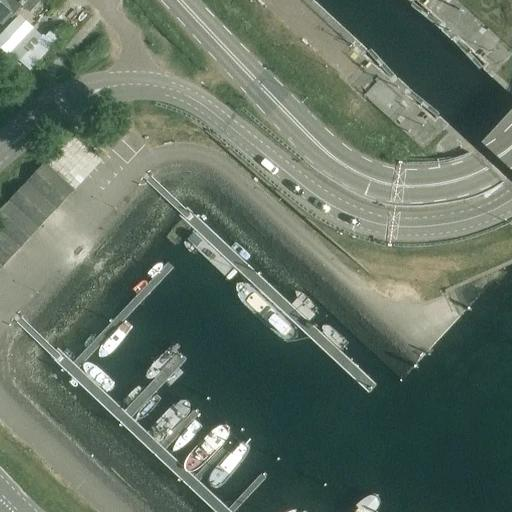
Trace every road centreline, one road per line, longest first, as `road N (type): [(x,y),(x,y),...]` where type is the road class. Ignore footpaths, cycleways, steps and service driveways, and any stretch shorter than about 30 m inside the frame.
road 1 (residential): [(0,314),(134,172),(165,155),(207,155),(414,335)]
road 2 (tertiary): [(137,84),(168,88),(321,210),(350,224),(443,230),(480,222),(511,200)]
road 3 (primary): [(175,0),(315,142),(370,180),(409,187),(465,178),(511,152)]
road 4 (residential): [(117,511),(0,397)]
road 5 (tertiary): [(0,151),(63,96),(137,84)]
